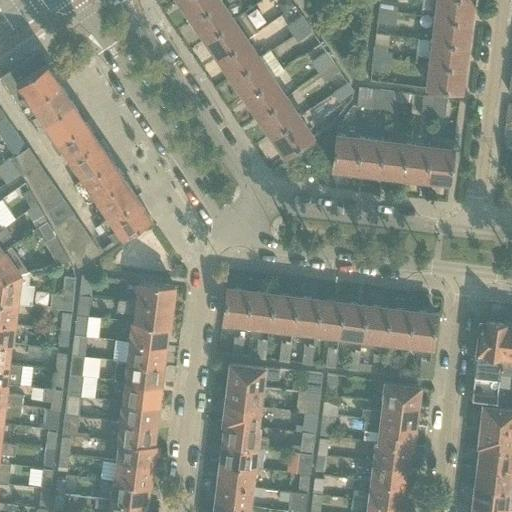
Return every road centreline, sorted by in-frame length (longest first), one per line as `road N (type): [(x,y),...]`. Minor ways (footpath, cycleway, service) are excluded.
road 1 (residential): [(178,511),(210,263),(233,228)]
road 2 (tertiary): [(77,0),(204,201),(233,228)]
road 3 (tertiary): [(258,198),(121,0)]
road 4 (residential): [(464,274),(435,511)]
road 5 (tertiary): [(233,228),(259,245),(293,252),(464,274)]
road 6 (residential): [(471,234),(502,0)]
road 7 (tertiary): [(471,234),(305,215),(258,198)]
